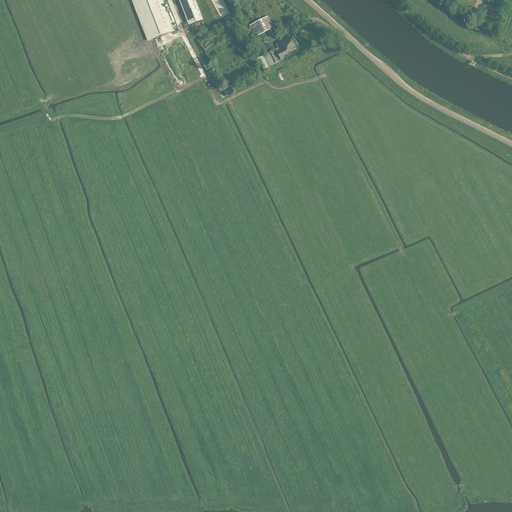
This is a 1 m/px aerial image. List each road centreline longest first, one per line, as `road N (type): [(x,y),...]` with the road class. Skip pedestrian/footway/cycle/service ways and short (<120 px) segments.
road 1 (tertiary): [(511,143),(416,92),(309,0)]
road 2 (track): [(325,75),(285,87),(264,81),(218,103),(186,35),(213,20),(202,0)]
road 3 (track): [(44,105),(49,118),(113,118),(205,76)]
road 4 (unclassified): [(511,76),(446,44),(392,0)]
